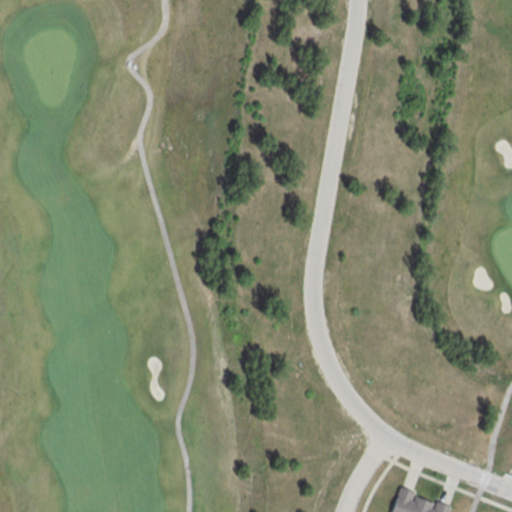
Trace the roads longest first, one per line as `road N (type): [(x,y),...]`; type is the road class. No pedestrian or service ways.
road 1 (residential): [(356,0),(311,307),(351,401),(387,436)]
road 2 (residential): [(387,436),(511,488)]
